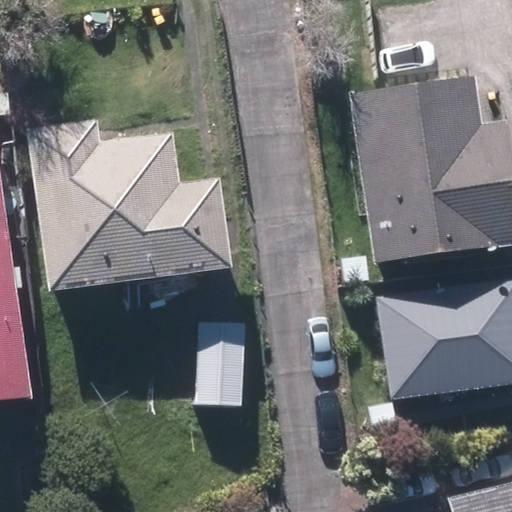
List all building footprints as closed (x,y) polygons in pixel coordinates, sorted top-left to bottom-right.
[(341,106),(363,270),(507,250),(491,134),(469,137),(462,90),(341,106)] [(19,138),(39,301),(215,279),(204,191),(167,196),(161,145),(90,154),(87,130),(19,138)] [(0,279),(0,412),(14,411),(0,279)] [(370,305),(383,406),(511,389),(511,322),(508,288),(370,305)] [(233,413),(237,330),(194,328),(190,411),(233,413)] [(511,511),(511,489),(436,508),(436,511),(511,511)]
